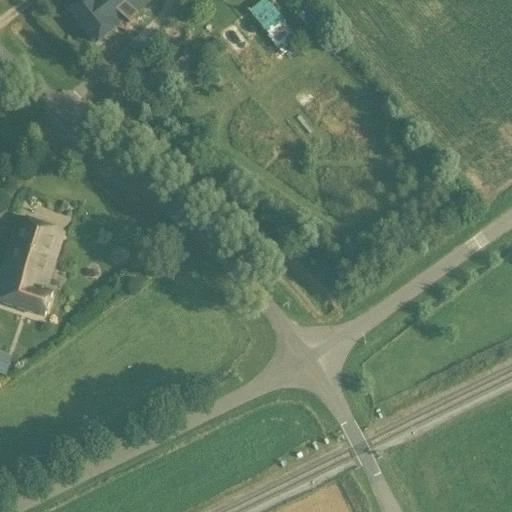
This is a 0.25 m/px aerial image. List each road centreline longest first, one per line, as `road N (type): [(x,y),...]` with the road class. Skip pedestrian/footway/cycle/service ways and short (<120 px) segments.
road 1 (unclassified): [(313,363),(234,265),(0,55)]
road 2 (unclassified): [(313,363),(14,511)]
road 3 (unclassified): [(313,363),(511,221)]
road 4 (unclassified): [(391,511),(313,363)]
